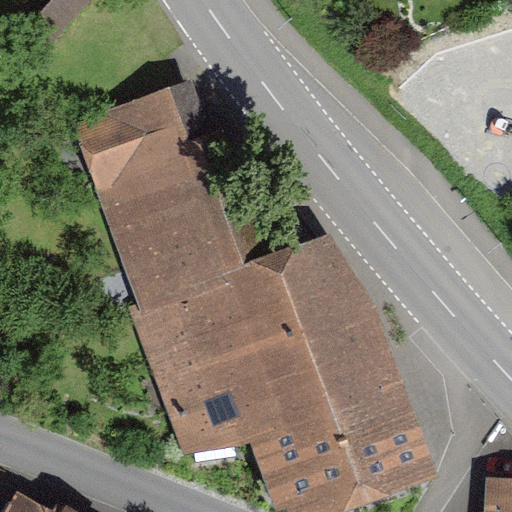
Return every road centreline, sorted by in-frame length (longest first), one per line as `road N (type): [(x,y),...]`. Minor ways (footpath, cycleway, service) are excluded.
road 1 (unclassified): [(203,0),(342,184),(511,380)]
road 2 (unclassified): [(0,439),(184,511)]
